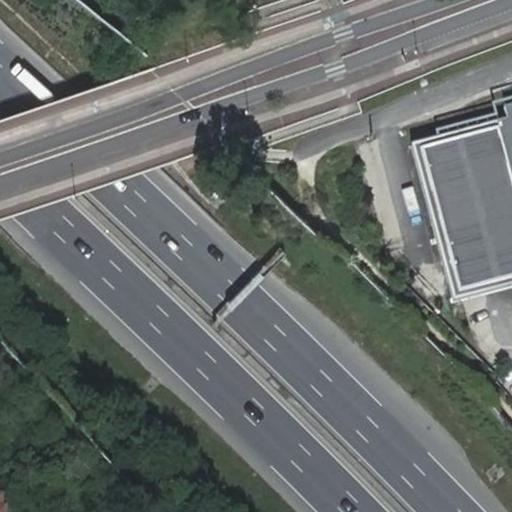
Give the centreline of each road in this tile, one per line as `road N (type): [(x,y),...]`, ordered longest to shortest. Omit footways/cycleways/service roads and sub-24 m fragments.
road 1 (motorway): [(448,511),(227,290),(0,79)]
road 2 (motorway): [(0,169),(352,511)]
road 3 (primary): [(0,166),(351,46)]
road 4 (unclassified): [(511,67),(295,156)]
road 5 (primary): [(476,0),(351,46)]
